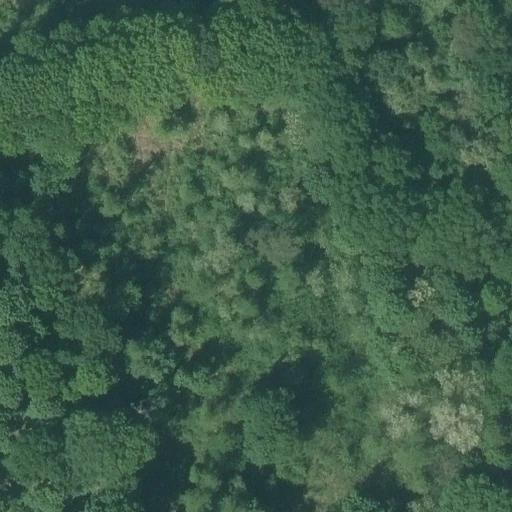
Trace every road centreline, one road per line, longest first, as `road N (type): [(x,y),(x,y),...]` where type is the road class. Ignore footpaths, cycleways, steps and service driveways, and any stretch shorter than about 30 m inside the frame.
road 1 (track): [(279,30),(415,282),(476,511)]
road 2 (track): [(0,84),(90,48),(279,30)]
road 3 (track): [(470,0),(279,30)]
